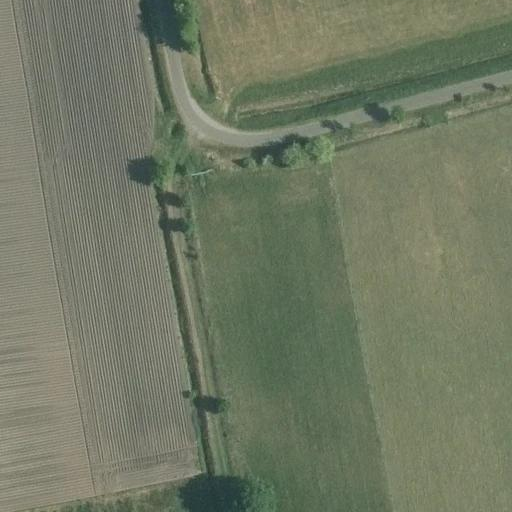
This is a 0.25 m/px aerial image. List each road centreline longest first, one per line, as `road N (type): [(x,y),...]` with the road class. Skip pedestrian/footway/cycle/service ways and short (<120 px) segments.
road 1 (unclassified): [(511,79),(299,135),(233,141),(188,115),(162,0)]
road 2 (track): [(147,157),(169,159),(168,190),(230,511)]
